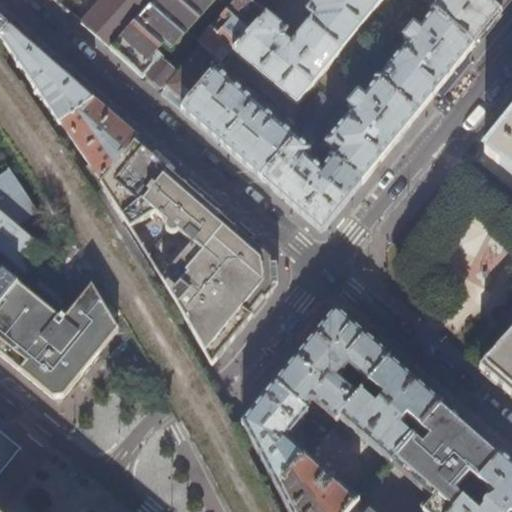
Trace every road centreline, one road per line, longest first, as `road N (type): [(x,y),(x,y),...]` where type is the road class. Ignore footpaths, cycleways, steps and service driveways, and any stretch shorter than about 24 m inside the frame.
road 1 (residential): [(322,271),(7,0)]
road 2 (residential): [(322,271),(243,361),(150,425),(106,479)]
road 3 (residential): [(511,49),(322,271)]
road 4 (residential): [(511,434),(322,271)]
road 5 (residential): [(0,394),(106,479)]
